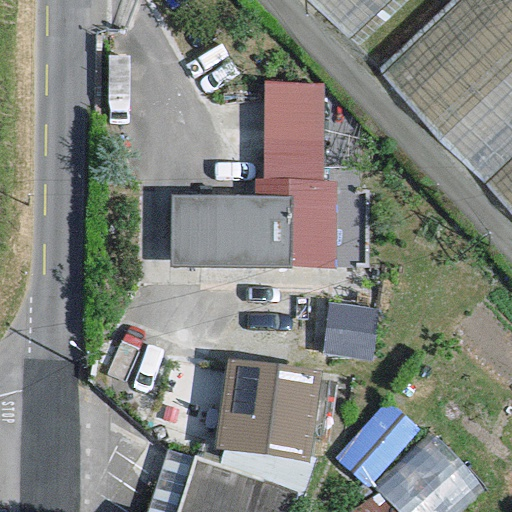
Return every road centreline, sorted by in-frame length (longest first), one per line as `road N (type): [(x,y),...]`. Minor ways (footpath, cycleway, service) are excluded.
road 1 (tertiary): [(65,0),(59,379)]
road 2 (tertiary): [(51,511),(59,379)]
